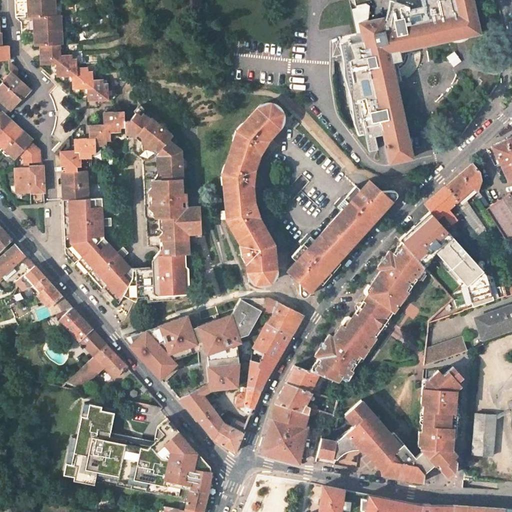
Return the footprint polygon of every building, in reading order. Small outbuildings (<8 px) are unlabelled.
[(14,0),(15,7),(15,14),(24,13),(28,13),(26,0),(14,0)] [(26,0),(28,13),(28,17),(32,17),(33,37),(34,40),(34,46),(39,45),(40,53),(40,64),(56,64),(56,69),(56,77),(72,76),(72,82),(72,89),(87,88),(88,94),(88,101),(108,99),(107,83),(103,84),(103,79),(93,79),(92,71),(88,71),(88,67),(77,67),(76,59),(72,59),(72,54),(61,55),(60,47),(56,47),(56,44),(60,44),(62,44),(60,14),(55,14),(54,0),(26,0)] [(412,158),(389,53),(479,33),(472,0),(453,0),(456,12),(384,28),(383,23),(382,17),(368,20),(359,23),(371,78),(382,132),(389,163),(409,158),(412,158)] [(456,12),(453,0),(389,0),(389,5),(385,15),(387,17),(385,21),(383,23),(384,28),(456,12)] [(382,132),(359,23),(368,20),(369,5),(366,3),(356,5),(356,7),(350,9),(356,34),(340,37),(343,59),(344,73),(351,95),(353,118),(358,133),(364,133),(368,150),(377,148),(374,134),(382,132)] [(25,35),(29,35),(33,37),(32,17),(28,17),(28,13),(24,13),(24,16),(15,17),(21,22),(21,28),(22,41),(26,41),(25,35)] [(8,45),(1,46),(1,42),(0,28),(0,60),(9,60),(9,56),(8,45)] [(26,95),(31,89),(12,71),(0,84),(0,100),(11,111),(16,104),(26,95)] [(67,95),(57,86),(49,94),(53,101),(54,104),(54,106),(56,114),(55,122),(54,128),(51,135),(59,142),(68,132),(60,124),(70,113),(59,103),(67,95)] [(83,111),(67,95),(59,103),(70,113),(60,124),(68,132),(84,114),(82,112),(83,111)] [(249,178),(258,144),(280,121),(274,115),(270,112),(277,105),(274,103),(272,102),(270,101),(267,101),(263,105),(260,102),(240,123),(234,130),(225,156),(224,158),(221,163),(220,168),(225,204),(224,213),(225,222),(239,246),(244,262),(244,271),(246,277),(247,281),(249,280),(250,282),(252,283),(259,285),(263,284),(269,282),(266,261),(273,259),(272,251),(266,234),(254,206),(249,178)] [(274,115),(280,108),(277,105),(270,112),(274,115)] [(0,145),(15,159),(19,154),(24,158),(24,162),(40,161),(39,150),(35,146),(30,142),(33,139),(22,129),(7,116),(1,110),(0,111),(0,145)] [(64,171),(61,171),(61,179),(62,190),(62,199),(88,198),(87,170),(77,170),(77,166),(81,166),(81,158),(91,158),(91,153),(95,153),(95,146),(106,145),(106,141),(111,141),(110,132),(120,131),(120,127),(125,127),(124,120),(124,111),(102,112),(103,118),(103,124),(88,125),(88,131),(88,138),(73,138),(73,144),(74,150),(60,151),(60,160),(60,165),(64,165),(64,171)] [(178,168),(177,158),(180,158),(182,156),(182,151),(179,149),(174,149),(165,143),(171,135),(171,132),(165,127),(161,132),(154,125),(157,121),(151,115),(146,116),(143,113),(140,114),(139,115),(135,113),(130,120),(124,120),(125,127),(126,153),(133,152),(144,160),(146,218),(148,217),(149,247),(164,246),(161,251),(165,255),(185,254),(188,254),(188,245),(183,241),(179,237),(188,229),(191,232),(201,232),(200,209),(196,209),(196,206),(181,206),(181,193),(182,193),(181,177),(184,177),(184,171),(181,168),(178,168)] [(165,127),(157,121),(154,125),(161,132),(165,127)] [(511,136),(507,139),(491,147),(507,180),(511,177),(511,136)] [(471,188),(475,191),(476,197),(477,199),(481,196),(478,191),(481,181),(480,171),(472,162),(460,172),(445,185),(457,201),(455,203),(468,219),(478,234),(486,229),(462,196),(471,188)] [(43,172),(43,165),(14,167),(16,193),(44,191),(44,185),(43,172)] [(337,209),(312,239),(294,260),(285,270),(284,271),(287,274),(286,275),(290,279),(291,278),(296,282),(303,287),(312,285),(325,269),(370,218),(378,208),(387,197),(389,198),(393,193),(393,192),(391,189),(390,188),(376,188),(370,183),(371,181),(368,178),(367,179),(363,177),(356,186),(355,188),(337,209)] [(337,209),(355,188),(349,183),(331,204),(337,209)] [(438,219),(443,214),(451,223),(460,215),(465,221),(468,219),(455,203),(457,201),(445,185),(436,192),(424,203),(438,219)] [(511,197),(509,193),(485,208),(506,239),(511,237),(511,197)] [(120,249),(117,252),(103,237),(103,225),(107,225),(107,218),(103,218),(102,198),(88,198),(62,199),(64,253),(85,277),(101,295),(106,291),(118,304),(122,295),(124,295),(132,278),(133,268),(129,268),(129,267),(122,258),(125,255),(120,249)] [(479,272),(426,214),(400,241),(423,267),(435,258),(464,286),(479,272)] [(446,228),(451,223),(443,214),(438,219),(446,228)] [(465,221),(461,225),(473,240),(480,236),(478,234),(468,219),(465,221)] [(456,240),(461,235),(451,223),(446,228),(456,240)] [(0,253),(5,250),(3,248),(12,240),(0,227),(0,253)] [(183,241),(191,232),(188,229),(179,237),(183,241)] [(306,234),(288,255),(294,260),(312,239),(306,234)] [(355,309),(349,318),(344,319),(342,321),(332,336),(328,333),(314,354),(317,357),(314,362),(309,370),(319,373),(336,380),(341,374),(346,378),(352,370),(350,368),(359,356),(361,357),(375,336),(372,334),(389,309),(392,311),(423,267),(400,241),(395,248),(392,253),(388,250),(376,266),(379,269),(369,283),(372,285),(368,291),(355,309)] [(15,244),(0,256),(0,275),(0,276),(22,258),(25,255),(15,244)] [(185,254),(165,255),(161,251),(154,257),(160,264),(160,267),(172,267),(172,259),(186,259),(185,254)] [(25,255),(22,258),(31,268),(35,265),(31,261),(25,255)] [(160,267),(146,268),(145,279),(133,300),(139,303),(160,302),(162,300),(181,299),(189,291),(188,269),(186,266),(186,259),(172,259),(172,267),(160,267)] [(274,276),(274,267),(273,259),(266,261),(269,282),(272,279),(274,276)] [(31,268),(26,273),(41,290),(37,294),(46,305),(47,306),(51,315),(72,306),(35,265),(31,268)] [(146,268),(133,268),(132,278),(124,295),(133,300),(145,279),(146,268)] [(269,315),(277,301),(268,297),(240,298),(231,314),(225,316),(197,324),(191,326),(187,315),(130,333),(132,339),(130,342),(159,375),(170,367),(175,361),(172,357),(190,351),(205,346),(207,351),(208,364),(216,364),(219,363),(238,362),(249,361),(249,360),(251,347),(265,321),(269,315)] [(265,321),(291,334),(297,323),(302,314),(277,301),(269,315),(265,321)] [(511,304),(473,318),(481,340),(511,329),(511,304)] [(51,315),(54,323),(59,318),(72,306),(51,315)] [(59,318),(85,346),(97,335),(83,319),(72,306),(59,318)] [(389,309),(372,334),(375,336),(382,327),(392,311),(389,309)] [(251,347),(263,353),(258,362),(249,360),(249,361),(246,384),(260,388),(262,383),(268,374),(283,347),(291,334),(265,321),(251,347)] [(97,335),(85,346),(94,355),(106,344),(97,335)] [(466,350),(461,336),(425,349),(423,365),(466,350)] [(105,365),(115,376),(127,365),(122,361),(106,344),(94,355),(66,382),(80,387),(97,372),(94,369),(102,362),(105,365)] [(359,356),(350,368),(352,370),(361,357),(359,356)] [(94,369),(97,372),(105,365),(102,362),(94,369)] [(236,386),(238,362),(219,363),(216,364),(208,364),(210,382),(210,389),(236,386)] [(285,382),(310,390),(319,373),(309,370),(294,364),(285,382)] [(422,402),(420,431),(418,430),(416,443),(419,443),(419,447),(422,451),(433,464),(434,464),(436,462),(440,467),(439,467),(446,475),(454,469),(455,461),(451,457),(455,454),(451,449),(452,427),(448,427),(450,412),(454,412),(455,388),(460,384),(456,381),(461,376),(452,366),(442,374),(437,369),(424,381),(423,388),(421,388),(420,402),(422,402)] [(203,394),(210,389),(210,382),(200,386),(203,394)] [(280,392),(274,402),(308,413),(310,409),(331,414),(334,415),(338,399),(310,390),(285,382),(280,392)] [(240,407),(240,409),(250,413),(256,399),(260,388),(246,384),(245,390),(242,390),(242,395),(239,395),(235,398),(234,403),(236,406),(240,407)] [(203,394),(200,386),(178,396),(213,439),(234,451),(242,432),(232,426),(228,424),(222,421),(203,394)] [(395,439),(360,400),(343,413),(353,424),(335,440),(326,448),(323,462),(333,464),(336,460),(340,456),(347,451),(353,449),(358,449),(365,451),(371,454),(374,456),(375,457),(379,463),(381,467),(382,470),(382,474),(413,480),(415,457),(402,443),(400,445),(395,439)] [(84,401),(80,422),(85,423),(89,402),(84,401)] [(189,483),(188,488),(207,493),(209,484),(211,472),(209,466),(197,452),(195,453),(194,451),(192,448),(188,451),(182,450),(181,452),(155,446),(153,448),(108,438),(109,430),(113,411),(100,408),(101,405),(89,402),(85,423),(80,422),(76,437),(74,437),(71,448),(73,448),(70,463),(68,463),(66,473),(73,475),(72,478),(93,483),(94,479),(96,469),(166,484),(167,479),(189,483)] [(307,426),(304,425),(308,413),(274,402),(268,426),(261,452),(298,463),(307,426)] [(308,413),(327,421),(331,414),(310,409),(308,413)] [(492,455),(495,415),(474,413),(471,453),(492,455)] [(170,440),(178,442),(184,440),(185,438),(181,434),(165,417),(156,425),(160,429),(170,440)] [(246,423),(235,419),(232,426),(242,432),(244,428),(246,423)] [(71,436),(76,437),(80,422),(74,421),(71,436)] [(324,425),(321,435),(330,437),(333,427),(324,425)] [(188,451),(192,448),(184,440),(178,442),(170,440),(160,429),(155,434),(154,440),(109,430),(108,438),(153,448),(155,446),(181,452),(182,450),(188,451)] [(335,440),(320,437),(314,461),(323,462),(326,448),(335,440)] [(65,462),(68,463),(70,463),(73,448),(71,448),(68,447),(65,462)] [(415,457),(413,480),(423,482),(423,472),(433,464),(422,451),(415,457)] [(96,469),(94,479),(156,492),(157,490),(177,495),(179,486),(188,488),(189,483),(167,479),(166,484),(96,469)] [(319,503),(317,511),(339,511),(343,489),(322,485),(319,500),(319,503)] [(188,488),(185,507),(203,511),(205,503),(207,493),(188,488)] [(451,511),(452,511),(452,505),(429,505),(429,503),(421,503),(421,508),(417,508),(413,507),(414,503),(394,499),(394,501),(389,500),(390,498),(343,489),(339,511),(451,511)]
